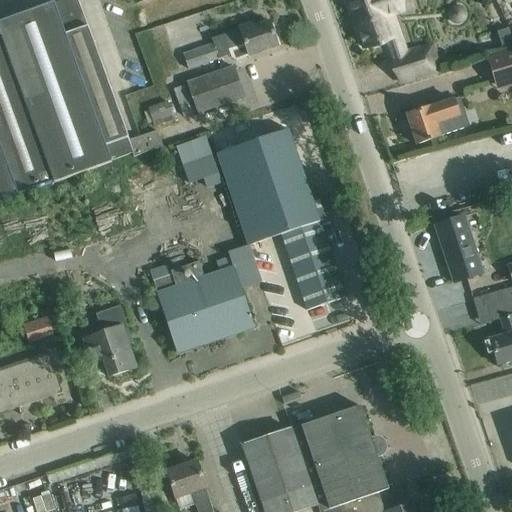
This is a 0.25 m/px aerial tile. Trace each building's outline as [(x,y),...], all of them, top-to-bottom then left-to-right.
[(0,199),(16,194),(16,195),(54,182),(111,162),(111,161),(132,153),(133,157),(143,153),(162,146),(157,131),(128,140),(77,0),(62,0),(54,3),(54,2),(0,21),(0,199)] [(407,51),(394,14),(403,10),(399,0),(347,0),(364,48),(390,38),(396,55),(393,56),(402,81),(441,67),(432,42),(407,51)] [(448,16),(450,22),(452,23),(455,24),(458,25),(462,23),(465,21),(467,17),(467,13),(466,10),(464,7),(461,6),(457,5),(453,6),(449,8),(448,10),(447,13),(448,16)] [(278,46),(269,21),(254,26),(253,22),(239,27),(239,29),(211,39),(213,44),(183,54),(188,69),(230,55),(231,58),(236,60),(249,56),(278,46)] [(511,46),(502,50),(485,55),(496,91),(511,85),(511,46)] [(187,83),(187,84),(173,89),(183,117),(197,112),(198,114),(244,98),(233,67),(187,83)] [(429,107),(406,115),(416,145),(440,137),(464,128),(459,116),(453,99),(429,107)] [(169,106),(167,100),(146,107),(149,114),(150,113),(155,127),(174,121),(169,106)] [(163,129),(169,145),(186,138),(181,122),(163,129)] [(288,130),(217,154),(248,246),(281,234),(307,310),(345,297),(288,130)] [(211,156),(183,166),(189,183),(217,174),(211,156)] [(485,272),(466,216),(434,226),(434,227),(436,227),(453,281),(452,281),(453,282),(472,276),(479,273),(485,272)] [(261,282),(248,246),(228,253),(229,256),(215,261),(219,272),(203,277),(198,261),(171,270),(173,275),(153,282),(177,353),(253,328),(240,289),(261,282)] [(103,360),(109,377),(135,368),(122,328),(127,326),(120,306),(95,314),(102,333),(83,339),(92,364),(103,360)] [(490,339),(497,365),(511,360),(511,315),(500,319),(505,335),(490,339)] [(0,367),(0,413),(62,392),(48,352),(0,367)] [(98,381),(94,370),(83,374),(87,385),(98,381)] [(360,406),(291,429),(319,511),(321,511),(323,511),(418,511),(417,509),(407,511),(401,511),(400,507),(385,511),(383,511),(377,493),(388,489),(376,455),(381,454),(386,449),(387,443),(386,439),(381,437),(375,437),(371,438),(360,406)] [(319,511),(291,429),(242,446),(248,465),(263,511),(297,511),(316,506),(317,511),(319,511)] [(139,445),(46,475),(52,493),(63,489),(60,481),(142,454),(139,445)] [(154,511),(142,456),(133,458),(144,511),(154,511)] [(172,490),(179,510),(195,505),(197,511),(213,511),(202,480),(196,461),(166,472),(172,490)]
